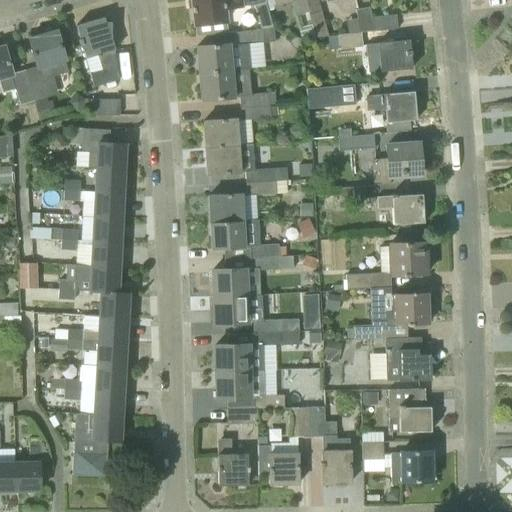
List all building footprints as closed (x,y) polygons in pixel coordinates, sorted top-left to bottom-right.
[(190,0),(195,37),(227,34),(224,10),(241,8),(240,0),(190,0)] [(295,16),(309,13),(305,0),(264,0),(265,3),(267,8),(275,5),(291,1),(295,16)] [(254,6),(261,31),(273,30),(267,8),(265,3),(254,6)] [(374,32),(371,18),(369,8),(355,11),(360,33),(374,32)] [(311,25),(315,38),(328,37),(321,13),(309,17),(311,25)] [(371,18),(374,32),(397,29),(396,15),(371,18)] [(85,59),(97,56),(102,72),(115,68),(114,51),(111,39),(111,23),(105,25),(103,18),(76,26),(85,59)] [(273,30),(261,31),(233,33),(235,46),(230,47),(229,44),(196,48),(198,75),(232,71),(250,70),(248,45),(274,43),(273,30)] [(65,61),(56,32),(29,40),(36,67),(25,71),(26,75),(34,102),(48,98),(42,80),(67,72),(64,61),(65,61)] [(361,33),(338,36),(339,50),(362,47),(361,33)] [(365,45),(366,60),(379,59),(380,72),(412,69),(410,55),(411,55),(411,51),(410,51),(409,41),(365,45)] [(34,102),(26,75),(25,71),(11,75),(4,47),(0,47),(0,88),(2,94),(15,90),(19,106),(34,102)] [(234,98),(232,71),(198,75),(201,101),(234,98)] [(308,109),(354,105),(353,86),(306,91),(308,109)] [(368,96),(369,108),(384,107),(386,123),(416,121),(414,92),(368,96)] [(239,96),(240,109),(269,106),(268,94),(239,96)] [(119,116),(119,100),(88,100),(92,116),(119,116)] [(241,121),(270,119),(269,106),(240,109),(241,121)] [(203,122),(205,149),(238,146),(236,119),(203,122)] [(0,157),(12,157),(11,135),(0,137),(0,157)] [(373,135),(337,138),(339,152),(374,149),(373,135)] [(96,169),(96,168),(123,170),(125,145),(98,143),(98,144),(82,143),(81,154),(88,154),(87,168),(96,169)] [(389,185),(388,177),(420,175),(418,143),(386,146),(387,159),(371,161),(373,187),(389,185)] [(240,173),(238,146),(205,149),(207,176),(240,173)] [(122,194),(123,170),(96,168),(96,169),(95,193),(122,194)] [(275,182),(287,181),(286,168),(245,171),(246,184),(275,182)] [(64,181),(64,191),(80,192),(80,182),(64,181)] [(276,194),(275,182),(246,184),(246,196),(276,194)] [(339,202),(364,201),(363,189),(338,191),(339,202)] [(63,201),(79,202),(80,192),(64,191),(63,201)] [(121,219),(122,194),(95,193),(94,218),(121,219)] [(209,224),(243,222),(241,195),(208,197),(209,224)] [(424,224),(422,195),(376,198),(377,210),(392,209),(393,226),(424,224)] [(119,244),(121,219),(94,218),(93,243),(119,244)] [(250,248),(251,259),(278,257),(278,246),(259,247),(258,221),(243,222),(209,224),(211,250),(250,248)] [(51,240),(61,240),(77,241),(78,231),(51,230),(51,240)] [(77,251),(77,241),(61,240),(60,250),(77,251)] [(118,268),(119,244),(93,243),(91,267),(118,268)] [(346,290),(369,289),(391,288),(390,277),(403,276),(403,277),(408,277),(408,275),(426,274),(425,243),(389,245),(389,247),(378,247),(379,273),(346,275),(346,290)] [(291,257),(278,257),(251,259),(251,271),(292,269),(291,257)] [(58,281),(58,290),(74,291),(101,293),(117,293),(118,268),(91,267),(76,266),(75,281),(58,281)] [(212,271),(213,298),(246,296),(245,269),(212,271)] [(36,288),(36,278),(19,279),(20,289),(36,288)] [(57,299),(73,300),(74,291),(58,290),(57,299)] [(117,293),(101,293),(100,318),(126,319),(128,294),(117,293)] [(353,341),(384,340),(385,339),(384,326),(412,325),(412,324),(428,324),(427,294),(394,296),(395,310),(380,311),(380,325),(353,326),(353,341)] [(214,325),(248,324),(246,296),(213,298),(214,325)] [(125,343),(126,319),(100,318),(99,332),(67,330),(66,339),(98,342),(125,343)] [(253,334),(291,333),(291,325),(291,320),(253,321),(253,334)] [(291,333),(253,334),(253,345),(253,347),(262,346),(298,345),(298,332),(291,333)] [(406,339),(385,339),(384,340),(386,382),(430,380),(429,356),(417,356),(416,338),(406,339)] [(124,368),(125,343),(98,342),(66,339),(66,349),(98,351),(97,367),(124,368)] [(262,346),(253,347),(253,345),(215,346),(215,373),(262,372),(262,346)] [(122,393),(124,368),(97,367),(96,391),(122,393)] [(262,372),(215,373),(216,400),(227,400),(227,410),(256,409),(284,409),(283,396),(263,396),(262,372)] [(80,381),(65,380),(64,390),(80,391),(80,381)] [(79,400),(80,391),(64,390),(63,399),(79,400)] [(389,433),(399,433),(431,432),(430,408),(421,408),(420,401),(425,401),(425,390),(388,391),(389,433)] [(121,417),(122,393),(96,391),(95,415),(95,416),(121,417)] [(309,438),(308,408),(291,408),(292,438),(309,438)] [(324,408),(308,408),(309,438),(322,437),(322,452),(322,463),(320,463),(320,468),(322,467),(322,484),(350,484),(350,451),(336,452),(335,423),(324,423),(324,408)] [(257,424),(256,409),(227,410),(226,410),(226,425),(257,424)] [(106,478),(107,442),(93,441),(95,416),(95,415),(75,414),(72,476),(106,478)] [(93,441),(107,442),(119,442),(121,417),(95,416),(93,441)] [(361,443),(362,460),(383,460),(383,442),(361,443)] [(258,476),(269,476),(269,485),(298,485),(298,454),(270,455),(270,446),(257,447),(258,476)] [(29,464),(14,464),(15,491),(40,490),(39,463),(38,447),(29,448),(29,464)] [(400,452),(400,453),(390,454),(391,483),(432,482),(431,451),(400,452)] [(218,486),(248,486),(247,454),(217,455),(218,486)] [(0,490),(15,491),(14,464),(0,464),(0,490)]
